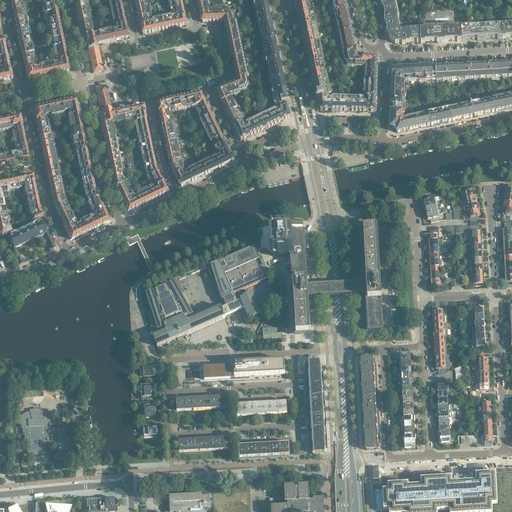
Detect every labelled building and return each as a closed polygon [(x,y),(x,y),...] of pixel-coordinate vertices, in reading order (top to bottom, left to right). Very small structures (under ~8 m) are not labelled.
[(87,7),(86,0),(75,3),(76,9),(87,7)] [(311,5),(310,0),(296,0),(299,8),(311,5)] [(347,10),(344,0),(341,0),(332,2),(333,7),(334,6),(336,13),(347,10)] [(182,1),(172,3),(171,4),(172,10),(183,8),(182,1)] [(150,9),(148,3),(137,6),(138,12),(150,9)] [(209,7),(210,6),(209,3),(198,5),(199,12),(209,10),(209,9),(209,7)] [(397,12),(396,10),(396,7),(395,8),(394,3),(382,6),(383,9),(384,9),(385,16),(384,16),(385,20),(396,18),(396,17),(395,13),(397,12)] [(122,12),(121,5),(111,8),(112,14),(122,12)] [(269,14),(267,5),(255,8),(256,13),(258,13),(258,17),(269,14)] [(314,15),(314,11),(312,11),(311,5),(299,8),(301,18),(314,15)] [(24,12),(23,6),(21,6),(12,8),(13,14),(24,12)] [(57,12),(55,6),(44,8),(46,15),(57,12)] [(88,14),(87,7),(76,9),(78,16),(88,14)] [(185,16),(183,8),(172,10),(173,12),(174,12),(174,13),(175,14),(176,16),(177,16),(178,18),(185,16)] [(151,15),(150,9),(138,12),(139,18),(151,15)] [(209,22),(209,12),(209,10),(199,12),(202,23),(209,22)] [(349,21),(347,10),(336,13),(337,19),(336,19),(337,24),(349,21)] [(25,18),(24,12),(13,14),(15,20),(25,18)] [(57,12),(46,15),(43,15),(45,22),(47,22),(58,19),(57,12)] [(124,18),(122,12),(112,14),(113,21),(124,18)] [(460,29),(460,27),(454,27),(453,12),(425,14),(426,24),(430,24),(430,29),(420,29),(420,31),(420,43),(420,44),(425,43),(425,42),(429,42),(429,43),(432,43),(432,42),(436,42),(436,43),(445,42),(445,41),(449,41),(452,41),(456,41),(457,42),(465,41),(465,40),(477,39),(477,40),(481,40),(481,27),(475,28),(474,26),(466,27),(467,28),(460,29)] [(234,23),(233,16),(229,13),(223,13),(223,22),(225,22),(225,25),(234,23)] [(90,21),(88,14),(78,16),(79,23),(90,21)] [(271,24),(269,14),(258,17),(259,20),(258,21),(259,26),(271,24)] [(150,22),(150,20),(151,18),(151,15),(139,18),(141,26),(148,24),(149,24),(150,22)] [(303,27),(315,24),(317,24),(315,15),(314,15),(301,18),(303,27)] [(179,27),(178,22),(179,22),(178,18),(177,16),(176,16),(170,18),(172,29),(179,27)] [(187,26),(185,16),(178,18),(179,22),(178,22),(179,27),(187,26)] [(26,24),(25,18),(15,20),(16,26),(26,24)] [(125,25),(124,18),(113,21),(115,26),(115,27),(116,27),(125,25)] [(172,29),(170,18),(163,19),(165,30),(172,29)] [(399,27),(398,25),(398,22),(397,22),(396,18),(385,20),(384,20),(385,24),(386,24),(387,31),(386,31),(387,35),(388,35),(398,33),(399,32),(398,29),(397,27),(399,27)] [(59,26),(58,19),(47,22),(49,28),(59,26)] [(165,30),(163,19),(156,21),(158,32),(165,30)] [(91,28),(90,21),(79,23),(81,30),(91,28)] [(158,32),(156,21),(152,21),(153,22),(150,22),(149,24),(148,24),(149,28),(150,28),(151,33),(158,32)] [(352,32),(349,21),(337,24),(338,28),(339,28),(340,34),(352,32)] [(238,29),(236,22),(234,23),(225,25),(227,32),(238,29)] [(28,29),(26,24),(16,26),(17,32),(28,29)] [(151,33),(150,28),(149,28),(148,24),(141,26),(143,35),(151,33)] [(273,33),(271,24),(259,26),(260,32),(262,32),(262,36),(273,33)] [(318,34),(318,30),(316,30),(315,24),(303,27),(305,36),(318,34)] [(511,24),(507,24),(507,26),(501,26),(501,39),(506,39),(506,38),(511,37),(511,24)] [(128,38),(127,31),(125,25),(116,27),(117,29),(120,28),(122,40),(128,38)] [(501,39),(501,26),(495,27),(495,25),(487,25),(487,27),(481,27),(481,40),(485,40),(485,39),(497,38),(497,39),(501,39)] [(61,33),(59,26),(49,28),(50,35),(61,33)] [(91,36),(91,32),(92,32),(91,28),(81,30),(82,38),(91,36)] [(122,40),(120,28),(117,29),(117,31),(113,32),(115,41),(122,40)] [(29,35),(28,29),(17,32),(18,38),(29,35)] [(239,36),(238,29),(227,32),(228,38),(239,36)] [(420,43),(420,31),(415,31),(415,30),(412,30),(410,30),(410,31),(405,32),(406,44),(410,43),(410,42),(417,42),(417,43),(420,43)] [(115,41),(113,32),(113,31),(112,31),(105,32),(107,43),(115,41)] [(107,43),(105,32),(98,34),(98,35),(100,44),(107,43)] [(354,43),(352,32),(340,34),(341,40),(340,40),(341,45),(354,43)] [(406,44),(405,32),(400,33),(399,32),(398,33),(388,35),(389,40),(395,44),(402,44),(402,45),(406,44)] [(62,40),(61,33),(50,35),(52,42),(62,40)] [(275,43),(273,33),(262,36),(263,39),(262,40),(263,45),(275,43)] [(319,43),(318,38),(319,37),(318,34),(305,36),(307,46),(319,43)] [(30,41),(29,35),(18,38),(20,44),(30,41)] [(100,44),(98,35),(92,36),(91,36),(82,38),(83,40),(84,40),(84,45),(84,47),(85,47),(87,47),(88,50),(98,48),(97,45),(100,44)] [(241,43),(239,36),(228,38),(230,45),(241,43)] [(64,47),(62,40),(52,42),(53,49),(54,49),(64,47)] [(32,47),(30,41),(20,44),(21,50),(32,47)] [(242,50),(241,43),(230,45),(230,46),(228,46),(229,52),(242,50)] [(277,52),(275,43),(263,45),(264,51),(266,51),(266,54),(277,52)] [(322,52),(322,49),(320,49),(319,43),(307,46),(309,55),(322,52)] [(357,53),(356,49),(355,49),(355,47),(354,43),(341,45),(342,50),(343,50),(345,56),(355,54),(357,53)] [(33,53),(32,47),(21,50),(22,56),(32,53),(33,53)] [(65,54),(64,47),(54,49),(54,52),(53,52),(54,56),(65,54)] [(103,72),(98,48),(88,50),(93,74),(103,72)] [(244,57),(242,50),(229,52),(231,59),(233,58),(233,59),(244,57)] [(279,62),(277,52),(266,54),(267,58),(266,58),(267,64),(279,62)] [(323,62),(322,57),(323,56),(322,52),(309,55),(311,65),(323,62)] [(35,60),(34,56),(33,57),(32,53),(22,56),(24,62),(35,60)] [(67,60),(65,54),(54,56),(55,60),(56,60),(56,61),(58,62),(67,60)] [(365,66),(365,57),(361,57),(361,58),(356,58),(355,54),(345,56),(347,68),(355,68),(359,68),(359,67),(364,67),(365,66)] [(245,64),(244,57),(233,59),(234,66),(245,64)] [(377,68),(378,58),(366,57),(365,57),(365,66),(367,68),(377,68)] [(35,66),(35,64),(35,60),(24,62),(25,69),(34,67),(35,66)] [(69,71),(67,60),(58,62),(56,65),(55,64),(53,64),(55,74),(69,71)] [(281,71),(279,62),(267,64),(268,70),(270,70),(270,73),(281,71)] [(326,71),(326,68),(324,68),(323,62),(311,65),(313,74),(326,71)] [(10,70),(8,63),(0,64),(0,69),(0,70),(2,71),(2,72),(10,70)] [(55,74),(53,64),(50,65),(50,64),(46,65),(48,76),(55,74)] [(246,70),(245,64),(234,66),(236,73),(246,70)] [(511,64),(501,65),(502,76),(509,76),(509,77),(511,76),(511,64)] [(48,76),(46,65),(42,65),(42,66),(39,67),(41,77),(48,76)] [(502,76),(501,65),(479,66),(480,78),(487,77),(487,78),(496,78),(495,77),(502,76)] [(480,78),(479,66),(457,67),(458,79),(465,78),(465,80),(474,79),(473,78),(480,78)] [(41,77),(39,67),(37,67),(36,69),(34,67),(25,69),(27,80),(28,80),(41,77)] [(436,79),(436,69),(436,68),(435,68),(435,67),(432,67),(432,68),(425,68),(418,68),(415,68),(415,69),(414,69),(415,81),(419,80),(419,81),(433,81),(433,80),(436,79)] [(458,79),(457,67),(436,69),(436,79),(436,80),(442,80),(442,81),(451,80),(451,79),(458,79)] [(415,81),(414,69),(414,68),(411,68),(411,69),(404,69),(404,76),(401,76),(401,80),(403,80),(404,80),(408,80),(408,81),(415,81)] [(404,76),(404,69),(397,70),(397,69),(394,69),(394,70),(392,70),(392,82),(404,82),(404,80),(403,80),(401,80),(401,76),(404,76)] [(11,77),(10,70),(2,72),(1,72),(3,81),(10,80),(11,80),(12,80),(13,79),(12,78),(11,77)] [(248,77),(246,70),(236,73),(237,80),(246,78),(248,77)] [(283,81),(281,71),(270,73),(271,77),(270,77),(271,83),(283,81)] [(327,81),(326,76),(327,75),(326,71),(313,74),(315,84),(327,81)] [(248,85),(246,78),(237,80),(238,83),(236,83),(239,92),(245,89),(248,85)] [(285,90),(283,81),(271,83),(272,89),(274,89),(274,92),(285,90)] [(329,90),(327,81),(315,84),(317,93),(329,90)] [(405,98),(405,85),(404,85),(404,82),(392,82),(391,82),(391,85),(392,85),(392,91),(392,97),(391,97),(391,100),(391,101),(404,101),(404,98),(405,98)] [(239,92),(236,83),(229,86),(233,95),(234,96),(240,94),(239,92)] [(107,92),(107,90),(106,86),(96,88),(97,94),(107,92)] [(233,95),(229,86),(222,89),(225,96),(227,95),(228,97),(229,96),(229,97),(230,96),(233,95)] [(228,97),(227,95),(225,96),(222,89),(217,91),(222,103),(231,98),(230,96),(229,97),(229,96),(228,97)] [(287,99),(285,90),(274,92),(273,93),(275,102),(287,99)] [(328,96),(330,96),(330,95),(329,90),(317,93),(319,102),(328,100),(329,100),(328,96)] [(109,98),(107,92),(97,94),(99,100),(109,98)] [(206,102),(202,94),(194,96),(196,107),(206,102)] [(196,107),(194,96),(187,97),(189,108),(192,107),(192,108),(195,108),(196,107)] [(189,108),(187,97),(180,99),(183,110),(187,110),(186,108),(189,108)] [(376,113),(377,97),(367,97),(367,101),(369,101),(368,113),(376,113)] [(110,104),(109,98),(99,100),(100,106),(110,104)] [(225,108),(235,103),(234,102),(233,101),(232,99),(231,98),(222,103),(225,108)] [(506,110),(504,98),(493,101),(495,112),(506,110)] [(183,110),(180,99),(173,100),(176,111),(178,110),(179,111),(183,110)] [(289,109),(287,99),(275,102),(276,107),(277,108),(278,107),(278,111),(279,111),(289,109)] [(340,112),(340,99),(332,99),(331,100),(330,112),(340,112)] [(349,112),(350,99),(340,99),(340,112),(349,112)] [(359,112),(359,100),(350,99),(349,112),(359,112)] [(176,111),(173,100),(166,102),(168,111),(169,111),(172,111),(176,111)] [(330,112),(331,100),(329,100),(328,100),(319,102),(321,111),(330,112)] [(368,113),(369,101),(367,101),(365,101),(364,100),(359,100),(359,112),(368,113)] [(78,115),(75,101),(69,102),(71,113),(69,114),(69,115),(69,117),(78,115)] [(405,112),(405,105),(404,105),(404,101),(391,101),(391,112),(404,112),(405,112)] [(493,101),(474,104),(471,105),(474,116),(495,112),(493,101)] [(71,113),(69,102),(61,104),(64,113),(69,112),(69,114),(71,113)] [(168,111),(166,102),(158,104),(160,113),(168,111)] [(209,109),(206,102),(196,107),(195,108),(197,111),(198,111),(199,113),(209,109)] [(238,109),(235,103),(225,108),(228,113),(238,109)] [(64,114),(64,113),(61,104),(54,105),(57,117),(61,117),(61,116),(63,115),(64,114)] [(111,110),(110,104),(100,106),(101,112),(111,110)] [(57,117),(54,105),(47,107),(50,116),(50,117),(50,118),(53,117),(53,118),(57,117)] [(474,116),(471,105),(450,110),(452,121),(474,116)] [(50,116),(47,107),(40,108),(42,120),(45,119),(44,117),(50,116)] [(146,120),(144,114),(144,113),(143,107),(137,108),(139,119),(136,120),(137,122),(145,120),(146,120)] [(42,120),(40,108),(34,109),(36,121),(42,120)] [(139,119),(137,108),(129,110),(131,119),(136,118),(136,120),(139,119)] [(242,115),(239,108),(238,109),(228,113),(231,120),(242,115)] [(212,115),(209,109),(199,113),(200,116),(199,116),(201,120),(212,115)] [(291,118),(289,109),(279,111),(278,111),(277,111),(282,122),(291,118)] [(117,122),(115,113),(112,113),(111,110),(101,112),(101,113),(102,115),(100,116),(99,116),(99,118),(100,118),(101,123),(101,124),(101,126),(110,124),(110,123),(117,122)] [(131,119),(129,110),(122,111),(124,121),(131,120),(132,120),(131,119)] [(452,121),(450,110),(428,114),(430,126),(452,121)] [(124,121),(122,111),(115,113),(117,122),(117,123),(124,121)] [(172,117),(171,114),(170,114),(169,111),(168,111),(160,113),(161,120),(172,117)] [(282,122),(277,111),(277,112),(276,111),(268,115),(274,126),(282,122)] [(409,130),(407,120),(403,120),(403,116),(404,115),(404,112),(391,112),(391,128),(394,128),(396,130),(397,132),(396,133),(409,130)] [(430,126),(428,114),(421,116),(421,115),(413,117),(413,118),(407,119),(407,120),(409,130),(430,126)] [(80,123),(78,115),(69,117),(67,118),(68,121),(67,121),(68,125),(80,123)] [(214,120),(213,117),(212,115),(201,120),(204,126),(214,120)] [(244,123),(245,121),(242,115),(231,120),(234,127),(240,124),(241,125),(243,124),(244,123)] [(274,126),(268,115),(260,119),(265,130),(274,126)] [(23,132),(20,119),(21,118),(21,117),(20,116),(19,116),(18,117),(10,119),(12,128),(14,129),(14,130),(13,132),(13,134),(23,132)] [(174,124),(173,120),(172,120),(172,117),(161,120),(163,126),(173,124),(174,124)] [(12,128),(10,119),(4,120),(6,131),(9,131),(9,130),(12,129),(12,128)] [(265,130),(260,119),(251,123),(257,134),(265,130)] [(148,134),(147,128),(145,120),(137,122),(136,122),(135,123),(138,137),(148,134)] [(217,126),(214,120),(204,126),(206,131),(217,126)] [(81,130),(80,123),(68,125),(69,130),(70,129),(70,132),(81,130)] [(257,134),(251,123),(247,125),(246,126),(244,127),(243,128),(248,138),(257,134)] [(113,131),(112,127),(111,127),(110,124),(101,126),(103,134),(113,131)] [(175,130),(173,124),(163,126),(164,132),(175,130)] [(248,138),(243,128),(244,127),(243,124),(241,125),(240,124),(234,127),(241,142),(248,138)] [(49,131),(49,128),(49,125),(37,127),(39,133),(49,131)] [(220,132),(217,126),(206,131),(209,137),(220,132)] [(83,137),(81,130),(70,132),(71,135),(70,135),(71,140),(83,137)] [(176,136),(175,130),(164,132),(165,138),(176,136)] [(51,136),(50,133),(49,133),(49,131),(39,133),(40,139),(50,137),(51,136)] [(115,138),(113,131),(103,134),(104,140),(114,138),(115,138)] [(25,139),(23,132),(13,134),(14,137),(13,137),(14,141),(25,139)] [(222,137),(220,132),(209,137),(212,142),(213,142),(222,137)] [(150,141),(148,134),(138,137),(139,143),(150,141)] [(177,142),(176,136),(165,138),(166,144),(177,142)] [(52,143),(50,137),(40,139),(41,145),(52,143)] [(85,145),(83,137),(71,140),(72,144),(73,144),(73,147),(75,147),(85,145)] [(226,144),(222,137),(213,142),(214,145),(213,145),(215,149),(216,148),(218,147),(219,148),(226,144)] [(115,145),(114,138),(104,140),(106,147),(115,145)] [(26,146),(25,139),(14,141),(15,145),(16,145),(16,148),(26,146)] [(151,147),(150,141),(139,143),(141,150),(151,147)] [(178,148),(177,142),(166,144),(168,150),(178,148)] [(53,149),(52,143),(41,145),(42,151),(53,149)] [(229,151),(226,144),(219,148),(218,147),(216,148),(217,152),(219,152),(219,153),(221,154),(224,152),(224,153),(229,151)] [(86,151),(85,145),(75,147),(77,153),(86,151)] [(117,152),(115,145),(106,147),(107,154),(117,152)] [(28,156),(26,146),(16,148),(17,149),(18,150),(19,152),(18,154),(20,163),(30,161),(29,156),(28,156)] [(153,154),(151,147),(141,150),(142,156),(153,154)] [(181,148),(178,148),(168,150),(169,156),(180,154),(182,153),(181,148)] [(54,155),(53,149),(42,151),(44,157),(54,155)] [(88,158),(87,156),(86,151),(77,153),(78,160),(88,158)] [(235,161),(232,156),(232,157),(229,151),(224,153),(224,152),(221,154),(222,155),(221,156),(222,156),(223,156),(227,165),(235,161)] [(20,163),(18,154),(17,153),(15,153),(14,152),(11,153),(13,164),(20,163)] [(118,158),(117,152),(107,154),(108,161),(118,158)] [(13,164),(11,153),(7,154),(7,155),(4,156),(6,166),(13,164)] [(182,153),(180,154),(169,156),(170,162),(180,160),(183,159),(182,153)] [(154,161),(153,154),(142,156),(144,163),(154,161)] [(55,160),(54,155),(44,157),(45,163),(55,160)] [(227,165),(223,156),(222,156),(221,156),(221,157),(217,159),(221,168),(227,165)] [(89,165),(88,158),(78,160),(80,167),(89,165)] [(119,165),(118,158),(108,161),(110,167),(119,165)] [(221,168),(217,159),(216,158),(213,160),(213,159),(209,161),(214,171),(221,168)] [(57,166),(55,160),(45,163),(46,169),(57,166)] [(182,165),(180,160),(170,162),(171,166),(173,170),(182,165)] [(155,167),(154,161),(144,163),(145,169),(155,167)] [(214,171),(209,161),(205,163),(205,164),(203,165),(207,175),(214,171)] [(90,172),(89,165),(80,167),(81,174),(90,172)] [(121,172),(119,165),(110,167),(111,174),(121,172)] [(183,172),(184,170),(183,169),(184,168),(182,165),(173,170),(176,176),(180,174),(180,173),(183,172)] [(207,175),(203,165),(200,166),(199,165),(196,167),(201,178),(207,175)] [(58,172),(57,166),(46,169),(48,175),(58,172)] [(157,173),(156,170),(155,167),(145,169),(146,173),(148,177),(157,173)] [(201,178),(196,167),(192,169),(192,170),(189,171),(189,172),(194,181),(201,178)] [(59,178),(58,172),(48,175),(49,181),(59,178)] [(92,179),(90,172),(81,174),(83,181),(92,179)] [(122,179),(121,172),(111,174),(113,181),(122,179)] [(187,184),(183,175),(183,174),(184,173),(183,172),(180,173),(180,174),(176,176),(181,187),(187,184)] [(194,181),(189,172),(186,174),(184,173),(183,174),(183,175),(187,184),(194,181)] [(163,185),(157,173),(148,177),(147,178),(150,184),(151,183),(152,186),(153,185),(154,187),(157,188),(163,185)] [(35,187),(32,175),(28,176),(29,181),(28,182),(26,183),(26,184),(24,185),(24,186),(25,190),(35,187)] [(26,184),(26,183),(28,182),(29,181),(28,176),(16,179),(19,189),(21,189),(21,187),(24,186),(24,185),(26,184)] [(60,184),(59,178),(49,181),(50,187),(60,184)] [(19,189),(16,179),(10,180),(13,191),(16,190),(17,191),(19,190),(19,189)] [(93,186),(92,179),(83,181),(84,188),(93,186)] [(124,184),(123,183),(122,179),(113,181),(114,186),(115,188),(124,184)] [(13,191),(10,180),(4,181),(7,192),(7,193),(9,192),(9,191),(13,191)] [(129,190),(126,183),(124,184),(115,188),(118,195),(129,190)] [(62,190),(60,184),(50,187),(51,193),(62,190)] [(168,194),(163,185),(157,188),(161,197),(168,194)] [(95,192),(93,186),(84,188),(86,195),(86,196),(95,192)] [(36,194),(35,187),(25,190),(24,190),(24,192),(26,192),(26,196),(36,194)] [(161,197),(157,188),(154,187),(149,189),(154,200),(161,197)] [(476,197),(474,191),(475,191),(471,191),(471,188),(466,189),(466,192),(465,193),(467,199),(476,197)] [(154,200),(149,189),(142,193),(147,203),(154,200)] [(63,196),(62,190),(51,193),(53,199),(63,196)] [(132,196),(129,190),(118,195),(121,201),(127,199),(132,196)] [(98,199),(95,192),(86,196),(89,203),(98,199)] [(147,203),(142,193),(135,196),(136,197),(141,207),(147,203)] [(38,200),(36,194),(26,196),(27,200),(26,200),(26,202),(27,202),(38,200)] [(64,203),(63,196),(53,199),(54,206),(64,203)] [(141,207),(136,197),(133,198),(132,196),(127,199),(128,201),(130,201),(134,210),(141,207)] [(477,203),(476,197),(467,199),(468,205),(477,203)] [(436,206),(435,202),(436,201),(435,198),(429,199),(429,200),(428,200),(423,202),(423,204),(424,204),(425,208),(436,206)] [(98,199),(89,203),(88,203),(91,210),(101,205),(98,199)] [(134,210),(130,201),(128,201),(127,199),(121,201),(127,213),(134,210)] [(39,206),(38,204),(38,200),(27,202),(28,209),(39,206)] [(67,208),(64,203),(54,206),(57,213),(67,208)] [(479,210),(477,203),(468,205),(470,212),(479,210)] [(104,211),(101,205),(91,210),(92,213),(94,213),(94,215),(96,215),(104,211)] [(440,211),(438,205),(437,205),(436,206),(425,208),(426,214),(437,212),(440,211)] [(30,216),(40,211),(39,206),(28,209),(30,215),(30,216)] [(71,214),(68,208),(67,208),(57,213),(61,219),(71,214)] [(511,216),(511,212),(511,209),(503,208),(502,215),(505,215),(505,218),(511,217),(511,216)] [(480,216),(479,210),(470,212),(471,218),(477,217),(481,216),(480,216)] [(43,217),(40,211),(30,216),(33,222),(35,221),(43,217)] [(109,222),(104,211),(96,215),(95,217),(93,218),(93,217),(89,219),(94,229),(109,222)] [(440,222),(439,214),(437,214),(437,212),(426,214),(428,221),(430,220),(433,220),(436,219),(437,222),(440,222)] [(74,221),(71,214),(61,219),(64,226),(74,221)] [(15,248),(44,234),(52,249),(56,247),(55,247),(46,227),(47,226),(43,217),(35,221),(36,224),(13,235),(12,232),(11,233),(4,236),(4,237),(9,235),(10,237),(8,237),(12,246),(9,247),(18,266),(22,264),(15,248)] [(94,229),(89,219),(79,224),(79,225),(76,226),(81,235),(94,229)] [(81,235),(76,226),(76,225),(74,221),(64,226),(71,240),(81,235)] [(362,227),(365,283),(365,295),(367,332),(383,331),(378,226),(362,227)] [(11,233),(8,228),(0,229),(0,235),(2,237),(4,236),(11,233)] [(311,335),(309,298),(308,286),(305,230),(269,232),(270,257),(290,256),(295,336),(311,335)] [(226,306),(226,307),(237,302),(237,301),(234,295),(268,280),(254,247),(220,262),(211,265),(222,300),(223,300),(226,306)] [(484,284),(484,278),(473,278),(474,287),(481,287),(481,284),(484,284)] [(158,348),(222,319),(223,319),(225,319),(225,318),(226,318),(225,317),(244,308),(249,319),(253,317),(253,318),(259,316),(258,315),(262,313),(253,293),(250,295),(249,294),(243,297),(244,298),(240,299),(241,300),(237,302),(226,307),(222,309),(221,307),(192,320),(190,317),(193,315),(174,281),(168,284),(168,285),(166,286),(155,290),(153,291),(146,293),(158,330),(162,329),(163,333),(153,337),(158,348)] [(309,298),(365,295),(365,283),(308,286),(309,298)] [(444,317),(444,310),(442,310),(439,311),(436,311),(436,304),(432,304),(433,318),(444,317)] [(484,315),(483,308),(483,305),(478,305),(479,308),(476,309),(474,309),(475,315),(484,315)] [(277,334),(277,331),(273,331),(272,328),(263,329),(263,339),(281,338),(281,334),(277,334)] [(381,445),(378,398),(376,362),(375,362),(375,360),(372,360),(372,358),(361,359),(361,364),(365,447),(366,451),(377,450),(377,448),(379,448),(379,446),(381,445)] [(284,361),(259,362),(233,363),(234,369),(232,369),(230,369),(230,373),(234,373),(234,377),(285,374),(284,361)] [(325,449),(323,405),(321,366),(320,361),(308,361),(309,363),(307,364),(307,366),(305,366),(310,449),(311,449),(311,452),(314,452),(314,454),(325,453),(325,449)] [(231,364),(194,366),(194,372),(197,372),(198,375),(198,378),(194,378),(195,384),(285,379),(285,374),(234,377),(234,373),(230,373),(230,369),(232,369),(234,369),(233,363),(231,364)] [(154,377),(154,368),(147,368),(147,364),(140,365),(140,369),(143,369),(143,377),(154,377)] [(155,397),(155,388),(148,388),(148,385),(141,386),(141,393),(141,394),(142,400),(148,399),(148,397),(155,397)] [(227,409),(227,399),(226,397),(176,400),(177,412),(227,409)] [(287,414),(287,402),(237,405),(237,417),(287,414)] [(157,417),(156,408),(150,409),(150,405),(144,405),(144,406),(143,406),(143,407),(143,408),(143,419),(149,419),(149,417),(157,417)] [(20,417),(18,419),(18,421),(20,421),(20,428),(22,428),(22,429),(22,435),(24,435),(24,436),(25,442),(26,442),(27,442),(27,444),(26,444),(27,453),(29,454),(31,454),(33,455),(35,455),(37,455),(40,455),(42,454),(44,454),(46,453),(48,452),(47,444),(47,443),(66,442),(66,451),(55,452),(54,452),(55,462),(72,461),(70,436),(65,437),(66,440),(57,441),(55,441),(49,441),(48,435),(48,434),(50,434),(50,428),(50,427),(52,426),(51,420),(51,419),(53,419),(53,417),(51,415),(49,414),(47,413),(45,412),(42,412),(40,412),(41,410),(40,410),(39,410),(38,410),(37,410),(37,408),(35,408),(33,408),(33,410),(32,410),(31,410),(30,410),(29,411),(29,412),(27,413),(24,414),(22,415),(20,417)] [(158,436),(157,428),(149,429),(149,425),(144,426),(144,438),(150,438),(150,436),(158,436)] [(493,442),(492,435),(484,436),(485,446),(492,446),(493,446),(493,445),(493,444),(492,444),(492,442),(493,442)] [(229,450),(229,438),(179,441),(179,453),(229,450)] [(415,448),(415,440),(404,441),(405,449),(415,448)] [(290,455),(289,443),(239,446),(239,458),(290,455)] [(511,511),(511,472),(496,474),(498,506),(492,506),(492,511),(511,511)] [(408,484),(388,486),(388,491),(383,491),(384,511),(389,511),(448,511),(450,511),(449,511),(492,511),(492,506),(498,506),(498,499),(496,474),(475,475),(476,483),(453,484),(452,478),(421,480),(421,487),(409,488),(408,484)] [(324,511),(323,498),(321,498),(313,499),(313,501),(309,501),(309,485),(284,486),(285,502),(285,503),(286,503),(286,506),(271,507),(271,511),(324,511)] [(210,511),(210,505),(210,495),(202,495),(202,494),(169,496),(170,507),(166,508),(166,511),(210,511)] [(116,511),(117,509),(116,499),(86,500),(86,506),(87,506),(87,508),(88,508),(88,511),(116,511)] [(69,511),(71,507),(67,507),(65,507),(67,501),(59,501),(50,502),(37,504),(33,504),(32,511),(19,511),(17,506),(8,510),(8,511),(3,511),(2,511),(0,511),(69,511)]
